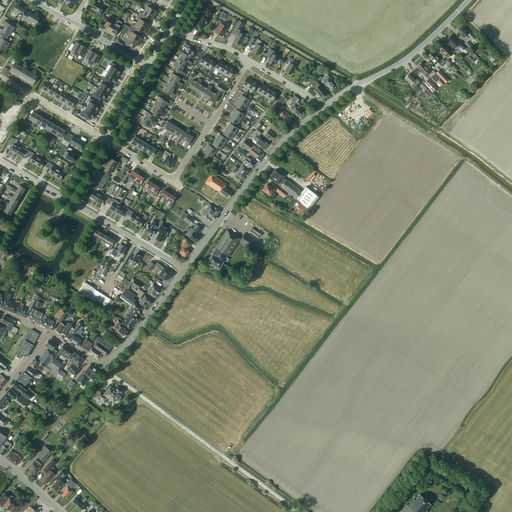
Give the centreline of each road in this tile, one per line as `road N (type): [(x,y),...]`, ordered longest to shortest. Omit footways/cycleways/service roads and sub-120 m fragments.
road 1 (tertiary): [(183,268),(267,157),(319,110)]
road 2 (tertiary): [(319,110),(414,53),(469,0)]
road 3 (residential): [(173,177),(247,61)]
road 4 (residential): [(183,268),(68,199)]
road 5 (tertiary): [(103,362),(129,341),(183,268)]
road 6 (residential): [(104,138),(0,77)]
